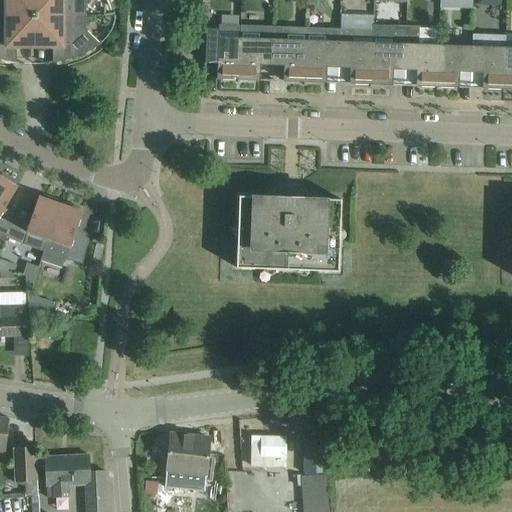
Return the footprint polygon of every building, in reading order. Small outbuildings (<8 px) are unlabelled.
[(0,0),(0,15),(34,16),(34,0),(0,0)] [(34,0),(34,16),(86,16),(86,1),(86,0),(34,0)] [(34,16),(0,15),(0,59),(6,61),(20,63),(20,62),(16,61),(16,47),(34,47),(34,16)] [(344,25),(373,25),(373,16),(344,15),(344,25)] [(86,30),(86,16),(34,16),(34,47),(53,47),(53,62),(49,62),(49,63),(63,61),(77,57),(89,51),(101,43),(100,42),(99,43),(86,30)] [(240,25),(240,38),(238,80),(260,81),(260,65),(272,65),(273,27),(240,25)] [(373,30),(371,85),(392,85),(393,70),(404,70),(406,26),(393,25),(393,31),(373,30)] [(406,26),(404,70),(416,70),(416,86),(437,87),(439,45),(419,44),(420,26),(406,26)] [(273,27),(272,65),(284,66),(283,81),(305,82),(307,28),(273,27)] [(307,28),(305,82),(326,83),(327,67),(338,68),(340,29),(307,28)] [(238,80),(240,38),(219,37),(220,29),(206,29),(205,63),(217,63),(217,79),(238,80)] [(373,30),(340,29),(338,68),(350,68),(349,84),(371,85),(373,30)] [(472,34),(472,46),(471,72),(482,73),(482,88),(503,89),(505,47),(505,35),(472,34)] [(439,45),(437,87),(458,88),(459,72),(471,72),(472,46),(439,45)] [(0,176),(0,233),(7,237),(17,214),(4,208),(17,186),(14,185),(15,181),(2,173),(0,177),(0,176)] [(17,214),(7,237),(23,245),(44,252),(48,240),(60,204),(57,203),(58,200),(44,195),(42,198),(39,197),(30,220),(17,214)] [(236,268),(263,269),(267,269),(267,263),(275,263),(275,269),(299,270),(300,264),(308,264),(308,270),(338,271),(341,199),(239,196),(238,226),(244,226),(244,235),(237,235),(236,268)] [(60,204),(48,240),(69,247),(65,259),(82,264),(88,239),(74,236),(82,212),(78,211),(80,207),(65,202),(64,205),(60,204)] [(28,264),(24,266),(23,276),(25,276),(26,293),(30,293),(39,268),(28,264)] [(0,292),(0,336),(25,336),(25,318),(25,305),(25,292),(0,292)] [(0,417),(0,449),(5,450),(8,424),(9,418),(0,417)] [(170,434),(168,454),(166,480),(204,484),(209,439),(170,434)] [(252,437),(251,466),(285,467),(286,437),(252,437)] [(322,439),(304,440),(306,473),(323,472),(322,439)] [(37,495),(37,481),(35,447),(13,448),(15,482),(27,481),(28,496),(33,495),(37,495)] [(69,485),(86,484),(86,511),(107,511),(105,471),(90,472),(89,455),(45,458),(46,478),(47,486),(52,486),(53,499),(70,498),(69,485)] [(330,511),(329,474),(304,475),(305,511),(330,511)]
